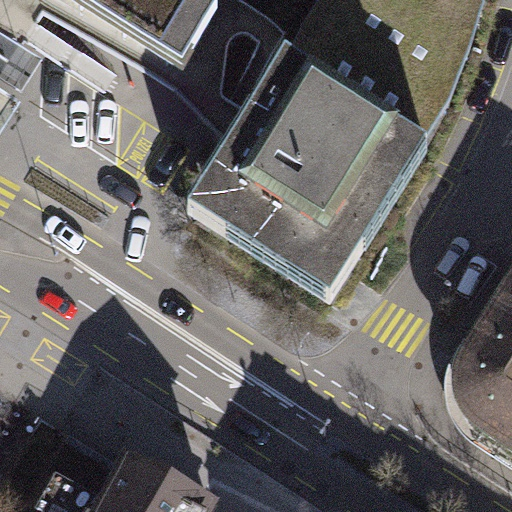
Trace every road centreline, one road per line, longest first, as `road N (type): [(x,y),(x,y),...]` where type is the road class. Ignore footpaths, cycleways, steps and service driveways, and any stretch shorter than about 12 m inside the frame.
road 1 (residential): [(297,413),(362,368),(394,326),(480,195),(511,118)]
road 2 (primary): [(297,413),(100,277)]
road 3 (primary): [(486,511),(349,424),(297,413)]
road 4 (primary): [(297,413),(315,470),(378,511)]
road 5 (primary): [(100,277),(69,245),(0,200)]
